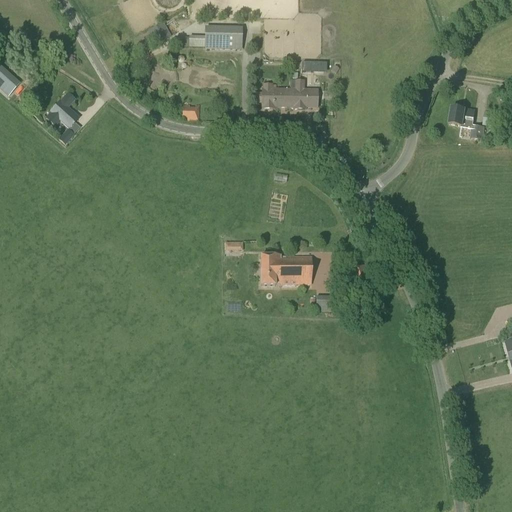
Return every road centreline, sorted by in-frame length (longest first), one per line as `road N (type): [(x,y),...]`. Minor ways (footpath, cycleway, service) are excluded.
road 1 (unclassified): [(360,195),(298,146),(176,129),(134,111),(58,0)]
road 2 (unclassified): [(460,511),(431,352),(360,195)]
road 3 (unclassified): [(360,195),(410,151),(470,27),(511,7)]
